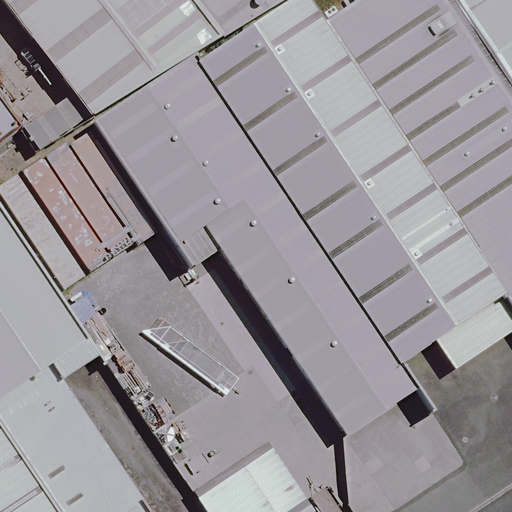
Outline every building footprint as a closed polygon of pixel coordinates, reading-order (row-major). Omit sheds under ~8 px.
[(166,72),(196,52),(156,0),(0,0),(0,39),(76,141),(166,72)] [(156,0),(196,52),(271,0),(156,0)] [(483,295),(296,24),(279,0),(271,0),(196,52),(166,72),(373,370),(483,295)] [(511,338),(511,337),(511,128),(424,0),(331,0),(296,24),(483,295),(511,338)] [(511,0),(424,0),(511,128),(511,0)] [(305,416),(373,370),(166,72),(76,141),(153,253),(181,234),(305,416)] [(0,468),(29,511),(135,511),(51,386),(82,366),(0,242),(0,468)] [(0,511),(29,511),(0,468),(0,511)]
